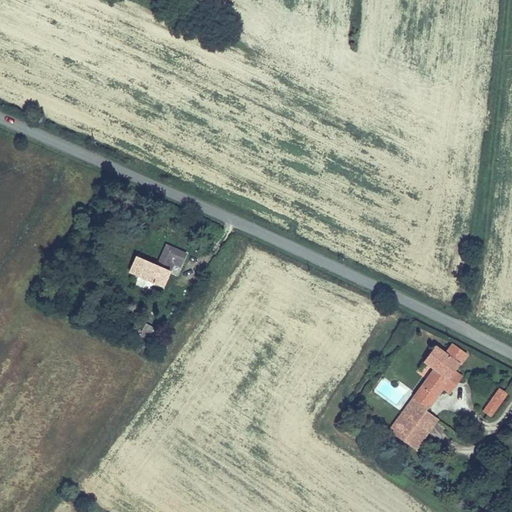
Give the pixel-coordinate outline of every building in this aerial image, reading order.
[(159,257),(155,265),(170,271),(173,264),(179,266),(186,251),(165,242),(159,257)] [(162,332),(144,322),(136,336),(154,346),(162,332)] [(434,369),(388,429),(414,451),(438,419),(428,412),(444,389),(450,393),(463,377),(456,371),(467,355),(452,342),(445,352),(437,345),(424,361),(434,369)] [(381,380),(376,391),(390,398),(395,387),(381,380)] [(499,387),(482,411),(491,417),(507,394),(499,387)]
